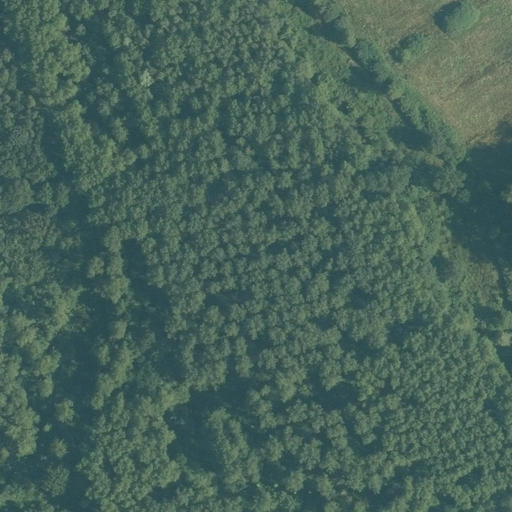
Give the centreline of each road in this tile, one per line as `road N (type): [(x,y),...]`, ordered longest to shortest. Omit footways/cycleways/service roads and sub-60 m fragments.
road 1 (track): [(110,497),(106,194),(29,0)]
road 2 (track): [(106,194),(330,187)]
